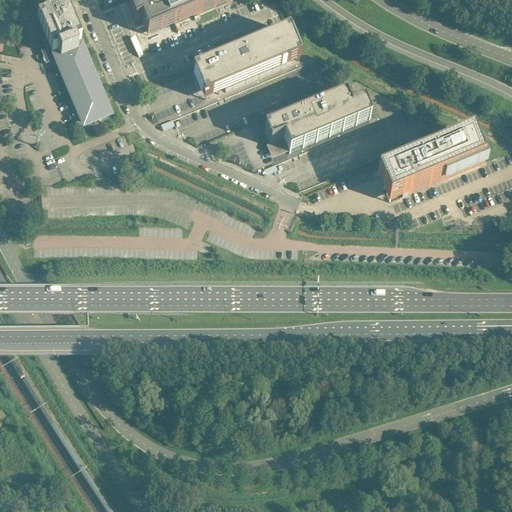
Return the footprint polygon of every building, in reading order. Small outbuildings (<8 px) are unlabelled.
[(156,0),(129,12),(134,25),(141,22),(147,37),(234,0),(156,0)] [(84,44),(69,9),(67,10),(66,8),(37,20),(38,22),(37,23),(35,24),(34,26),(32,31),(33,33),(33,36),(46,66),(57,62),(82,123),(86,121),(88,125),(94,122),(95,125),(100,122),(99,120),(105,118),(104,114),(108,112),(82,51),(81,50),(77,51),(76,47),(84,44)] [(204,102),(300,62),(288,33),(192,74),(204,102)] [(264,132),(270,147),(283,141),(289,155),(370,121),(364,105),(350,111),(348,105),(350,104),(346,95),(340,98),(341,100),(264,132)] [(444,185),(487,166),(480,150),(477,151),(471,137),(377,176),(389,204),(402,199),(442,182),(444,185)]
